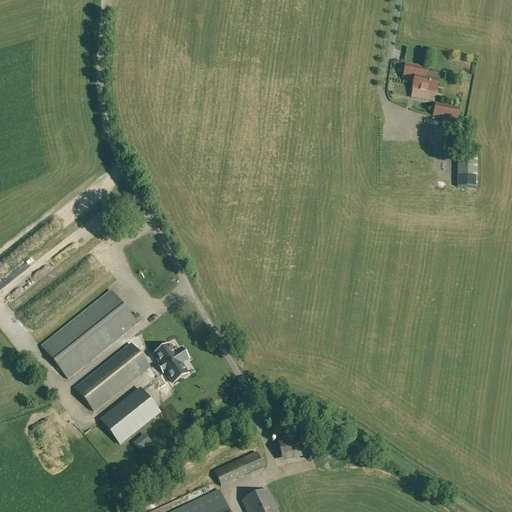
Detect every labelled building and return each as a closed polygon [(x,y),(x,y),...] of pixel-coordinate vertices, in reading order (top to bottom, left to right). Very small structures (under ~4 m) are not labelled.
[(424,82),(425,77),(426,69),(405,65),(403,78),(414,80),(424,82)] [(424,82),(414,80),(412,90),(435,95),(438,79),(425,77),(424,82)] [(435,105),(433,118),(458,123),(460,109),(435,105)] [(404,138),(404,151),(431,152),(431,138),(404,138)] [(402,168),(432,169),(432,152),(403,152),(402,168)] [(477,188),(477,156),(457,155),(457,187),(477,188)] [(431,213),(432,197),(403,197),(402,212),(431,213)] [(62,218),(36,231),(42,243),(68,230),(62,218)] [(47,254),(2,298),(11,307),(56,264),(47,254)] [(132,318),(131,316),(111,292),(41,347),(67,380),(137,324),(132,318)] [(131,316),(132,318),(137,324),(142,320),(135,312),(131,316)] [(94,413),(150,368),(131,344),(75,389),(94,413)] [(169,346),(154,356),(160,365),(165,373),(172,384),(187,374),(181,365),(173,353),(169,346)] [(100,422),(120,447),(160,415),(140,390),(100,422)] [(132,444),(139,453),(151,444),(144,435),(132,444)] [(248,474),(242,460),(214,473),(221,487),(248,474)] [(229,511),(219,490),(173,511),(229,511)] [(246,511),(276,511),(266,490),(241,502),(246,511)]
